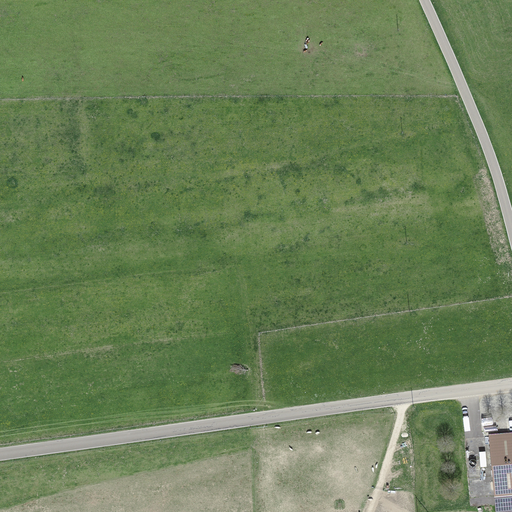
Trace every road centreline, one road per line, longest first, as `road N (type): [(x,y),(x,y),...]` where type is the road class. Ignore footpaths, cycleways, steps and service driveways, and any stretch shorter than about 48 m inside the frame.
road 1 (tertiary): [(0,454),(511,384)]
road 2 (unclassified): [(511,231),(483,136),(424,0)]
